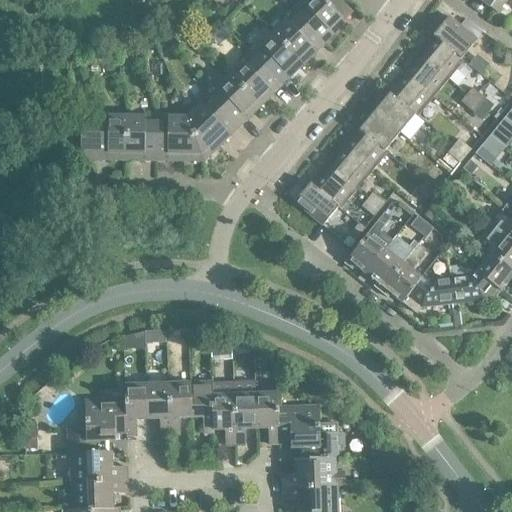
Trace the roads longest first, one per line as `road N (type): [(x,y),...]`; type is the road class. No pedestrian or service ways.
road 1 (unclassified): [(418,428),(341,350),(216,295)]
road 2 (unclassified): [(216,295),(161,290),(95,304),(62,321),(0,377)]
road 3 (residential): [(235,199),(386,13)]
road 4 (residential): [(468,385),(298,251)]
road 5 (residential): [(144,511),(143,481),(257,479),(267,488),(268,511)]
road 6 (residential): [(235,199),(164,186),(93,190)]
